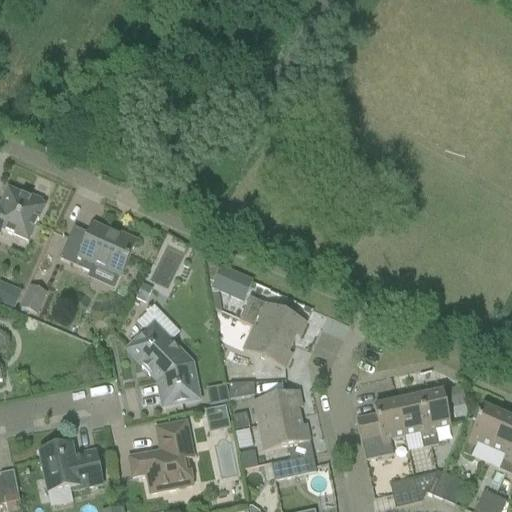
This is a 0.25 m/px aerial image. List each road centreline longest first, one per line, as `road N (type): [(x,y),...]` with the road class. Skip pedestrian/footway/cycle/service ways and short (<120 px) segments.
road 1 (residential): [(361,511),(334,396),(353,344)]
road 2 (residential): [(119,201),(0,147)]
road 3 (residential): [(0,417),(124,393)]
